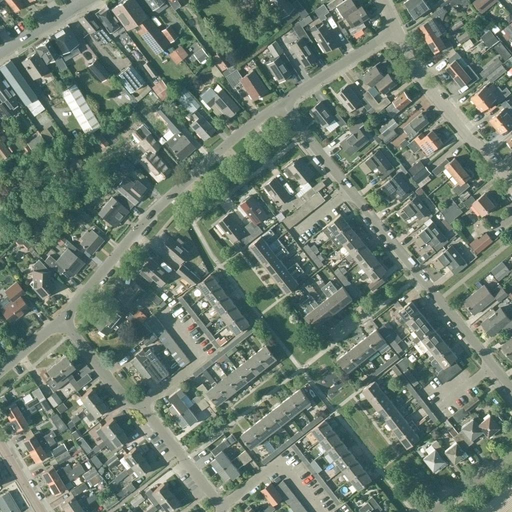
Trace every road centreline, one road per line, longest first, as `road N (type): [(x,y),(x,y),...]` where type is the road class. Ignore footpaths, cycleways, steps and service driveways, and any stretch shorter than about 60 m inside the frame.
road 1 (residential): [(511,390),(278,104)]
road 2 (residential): [(62,318),(170,197),(278,104)]
road 3 (residential): [(220,511),(140,405),(118,400),(62,318)]
road 4 (residential): [(511,184),(435,99),(396,29)]
road 5 (residential): [(278,104),(396,29)]
